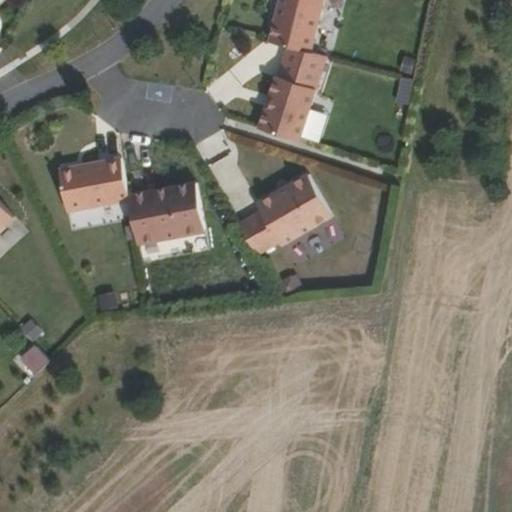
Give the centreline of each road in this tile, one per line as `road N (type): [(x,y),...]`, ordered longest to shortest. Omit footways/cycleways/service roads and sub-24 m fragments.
road 1 (track): [(448,0),(352,511)]
road 2 (residential): [(0,110),(104,60),(169,0)]
